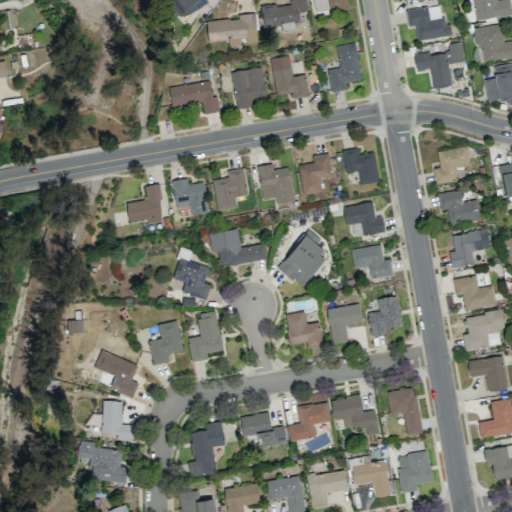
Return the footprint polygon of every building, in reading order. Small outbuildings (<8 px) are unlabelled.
[(205,0),(167,0),(179,19),(206,1),(205,0)] [(307,11),(305,0),(288,0),(289,2),(260,7),(263,30),(293,26),(292,22),(299,21),(298,12),(307,11)] [(347,8),(345,0),(312,0),(315,12),(347,8)] [(471,0),(474,20),(511,14),(509,0),(471,0)] [(405,9),(407,26),(415,25),(416,39),(448,35),(446,17),(428,19),(427,7),(405,9)] [(207,41),(227,40),(228,45),(240,44),(240,42),(256,41),(254,13),(237,14),(238,19),(206,20),(207,41)] [(482,62),(511,55),(511,39),(502,41),(499,23),(472,28),(476,46),(479,45),(482,62)] [(463,61),(460,42),(445,44),(446,52),(428,55),(427,52),(413,54),(415,69),(429,67),(432,88),(451,85),(447,63),(463,61)] [(360,80),(355,43),(335,45),(339,67),(327,69),(330,91),(345,89),(345,82),(360,80)] [(270,58),(275,94),(291,92),(292,98),(307,95),(304,74),(291,76),(288,55),(270,58)] [(492,66),(494,77),(483,79),(486,100),(505,97),(506,104),(511,103),(511,67),(511,63),(492,66)] [(265,97),(261,67),(231,71),(235,108),(251,106),(250,98),(265,97)] [(218,111),(216,95),(211,96),(208,80),(168,87),(171,106),(201,101),(203,113),(218,111)] [(469,164),(465,145),(436,152),(439,167),(432,168),(435,184),(457,180),(455,167),(469,164)] [(373,151),(357,153),(356,148),(340,150),(343,172),(357,170),(359,184),(377,182),(373,151)] [(301,194),(320,192),(318,177),(330,176),(328,153),(312,155),(313,162),(298,164),(301,194)] [(511,162),(499,165),(504,196),(511,194),(511,162)] [(293,200),(287,166),(272,169),(271,163),(256,166),(261,199),(274,197),(275,203),(293,200)] [(246,194),(242,167),(226,170),(228,177),(212,179),(217,209),(236,206),(234,196),(246,194)] [(202,181),(187,184),(186,178),(170,180),(175,208),(188,205),(190,214),(208,211),(202,181)] [(125,202),(128,221),(147,218),(147,222),(162,220),(156,183),(143,185),(145,199),(125,202)] [(448,223),(479,218),(476,199),(461,202),(459,189),(436,193),(439,210),(446,208),(448,223)] [(383,231),(381,216),(374,217),(371,202),(342,206),(345,224),(360,222),(362,235),(383,231)] [(266,258),(263,243),(239,247),(236,229),(208,233),(211,252),(217,252),(219,266),(266,258)] [(277,267),(301,286),(326,256),(314,245),(320,239),(308,229),(277,267)] [(450,266),(472,263),(471,250),(488,248),(486,230),(451,234),(453,251),(448,251),(450,266)] [(350,249),(353,268),(367,266),(369,277),(391,274),(389,258),(381,259),(379,244),(350,249)] [(205,299),(209,284),(203,283),(207,266),(178,257),(172,279),(183,282),(180,292),(205,299)] [(452,278),(454,294),(461,293),(464,309),(493,304),(490,285),(477,287),(475,275),(452,278)] [(399,326),(397,296),(377,297),(378,311),(367,312),(369,336),(385,334),(385,327),(399,326)] [(361,322),(359,303),(326,308),(331,344),(347,342),(345,324),(361,322)] [(190,361),(207,358),(206,352),(221,350),(215,310),(196,313),(200,335),(186,337),(190,361)] [(461,334),(464,350),(499,344),(497,328),(503,327),(500,310),(463,316),(466,333),(461,334)] [(285,313),(288,344),(305,342),(306,347),(321,346),(319,322),(304,323),(303,311),(285,313)] [(82,331),(82,319),(68,320),(68,332),(82,331)] [(148,340),(151,364),(168,362),(167,353),(180,351),(176,320),(157,323),(159,338),(148,340)] [(136,364),(100,349),(88,380),(131,397),(137,383),(130,380),(136,364)] [(506,388),(501,355),(466,360),(469,377),(485,374),(487,391),(506,388)] [(420,432),(414,387),(386,391),(389,414),(402,413),(405,434),(420,432)] [(378,433),(374,409),(361,411),(359,395),(329,400),(333,419),(342,418),(343,428),(363,425),(364,435),(378,433)] [(479,437),(511,431),(511,421),(508,397),(489,400),(492,419),(476,421),(479,437)] [(100,433),(117,434),(116,439),(131,439),(132,425),(120,424),(121,401),(101,400),(100,433)] [(288,439),(314,436),(312,423),(329,421),(326,401),(296,406),(298,423),(286,424),(288,439)] [(282,425),(270,427),(267,411),(239,416),(242,436),(258,433),(260,446),(285,441),(282,425)] [(216,472),(211,446),(224,444),(220,420),(204,423),(205,429),(188,432),(193,460),(186,462),(188,476),(216,472)] [(124,483),(126,467),(119,466),(121,450),(93,447),(94,442),(78,440),(76,457),(91,458),(89,479),(124,483)] [(491,464),(493,478),(511,476),(511,444),(482,448),(485,465),(491,464)] [(400,492),(416,490),(415,483),(431,481),(427,451),(396,455),(400,492)] [(390,494),(383,460),(350,466),(353,485),(370,482),(373,497),(390,494)] [(346,488),(343,469),(305,475),(310,508),(327,505),(325,492),(346,488)] [(264,481),(268,500),(286,497),(288,511),(304,509),(298,475),(264,481)] [(258,502),(256,483),(223,487),(225,511),(242,511),(242,504),(258,502)] [(177,492),(180,511),(179,511),(178,511),(213,511),(212,497),(197,499),(196,490),(177,492)] [(127,511),(123,503),(105,510),(106,511),(127,511)]
